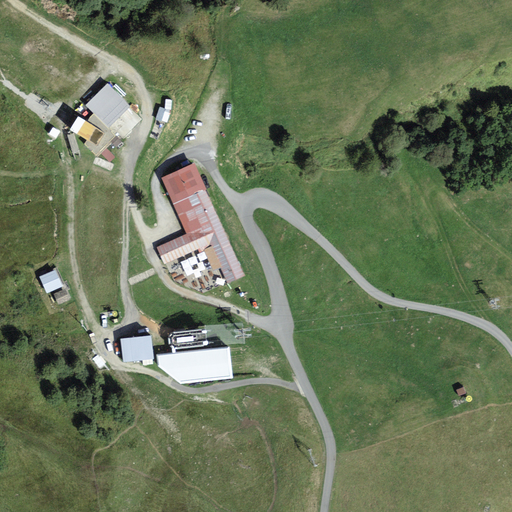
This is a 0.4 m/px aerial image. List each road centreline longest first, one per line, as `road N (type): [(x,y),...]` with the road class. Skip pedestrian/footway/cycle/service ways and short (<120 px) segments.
road 1 (unclassified): [(511,354),(491,330),(386,301),(282,213),(242,209),(286,348),(325,430),(324,511)]
road 2 (track): [(491,330),(447,253),(428,190),(447,192),(511,258)]
road 3 (track): [(11,0),(123,67)]
